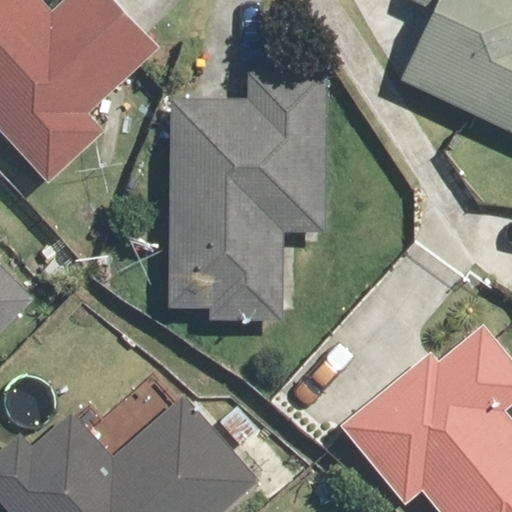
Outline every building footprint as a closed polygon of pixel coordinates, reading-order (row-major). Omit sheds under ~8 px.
[(115,0),(68,0),(56,12),(44,0),(0,0),(0,129),(50,184),(104,135),(85,115),(159,46),(115,0)] [(511,0),(412,0),(413,0),(436,11),(403,78),(511,132),(511,0)] [(252,70),(251,97),(174,96),(170,299),(284,301),(285,230),(327,230),(330,72),(252,70)] [(0,331),(34,297),(0,264),(0,331)] [(404,497),(420,485),(441,511),(511,511),(511,418),(508,413),(511,409),(511,348),(480,309),(342,421),(404,497)] [(113,458),(73,413),(0,477),(0,497),(12,511),(224,511),(259,482),(184,396),(113,458)]
